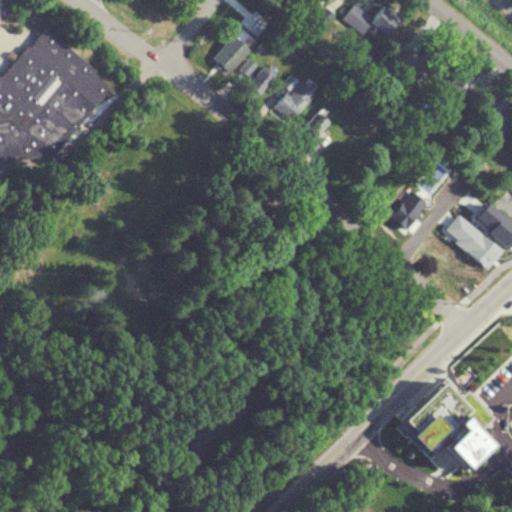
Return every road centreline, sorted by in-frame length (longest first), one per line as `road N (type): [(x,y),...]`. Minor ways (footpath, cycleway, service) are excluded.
road 1 (residential): [(463,329),(299,172),(164,58),(134,47),(77,0)]
road 2 (tertiary): [(276,511),(511,282)]
